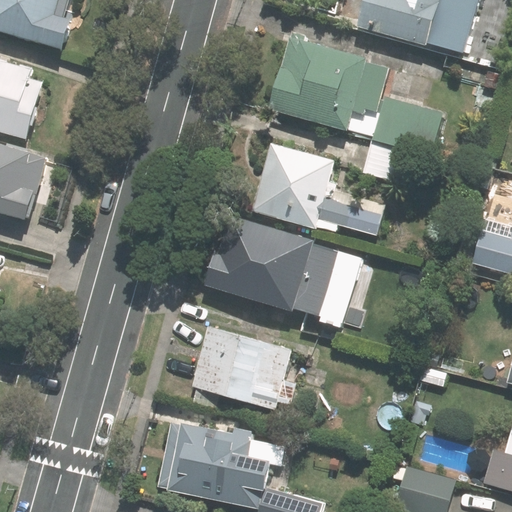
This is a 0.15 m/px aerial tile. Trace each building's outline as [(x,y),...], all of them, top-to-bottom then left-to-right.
[(72,0),(0,0),(0,35),(67,54),(75,26),(66,23),(72,0)] [(439,17),(444,0),(371,0),(363,32),(431,50),(432,46),(442,49),(450,20),(439,17)] [(296,44),(277,113),(352,133),(358,109),(383,116),(377,140),(437,157),(445,119),(384,101),(391,74),(370,68),(370,65),(296,44)] [(490,66),(451,56),(446,76),(484,87),(490,66)] [(0,133),(31,142),(46,87),(31,83),(33,75),(0,65),(0,133)] [(377,140),(367,176),(427,192),(437,157),(377,140)] [(0,214),(30,223),(37,196),(40,197),(49,162),(0,148),(0,214)] [(330,197),(339,165),(275,148),(257,213),(339,235),(342,226),(380,237),(388,207),(358,199),(356,211),(330,197)] [(511,182),(507,181),(502,198),(511,200),(511,182)] [(312,269),(319,247),(238,221),(226,259),(223,257),(213,288),(299,316),(300,311),(312,314),(324,272),(312,269)] [(511,278),(511,255),(482,247),(476,269),(511,278)] [(216,325),(199,383),(280,406),(281,399),(294,402),(300,382),(288,378),(297,347),(216,325)] [(511,358),(504,357),(500,376),(511,379),(511,358)] [(324,385),(305,379),(301,393),(321,399),(324,385)] [(510,423),(511,415),(511,388),(484,381),(482,389),(462,384),(456,408),(510,423)] [(177,422),(165,483),(263,503),(267,484),(272,485),(277,460),(255,455),(255,430),(241,427),(239,432),(177,422)] [(511,452),(498,449),(490,479),(511,485),(511,452)] [(412,466),(401,506),(421,511),(448,511),(458,479),(412,466)]
